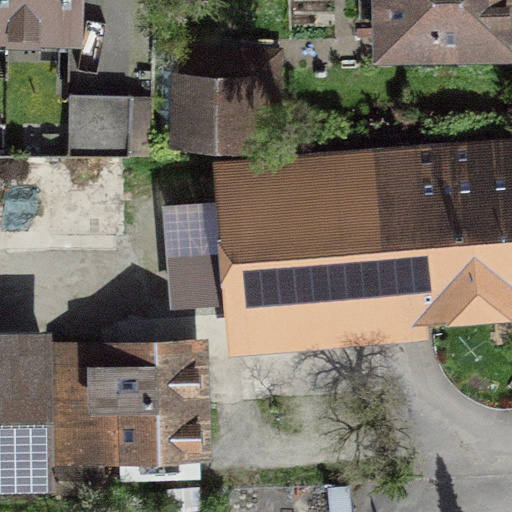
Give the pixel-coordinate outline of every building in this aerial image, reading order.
[(0,0),(0,31),(72,33),(72,0),(0,0)] [(511,0),(394,0),(395,71),(511,69),(511,0)] [(264,50),(188,51),(189,132),(266,131),(264,50)] [(84,91),(70,91),(68,153),(130,155),(132,93),(117,92),(84,91)] [(229,199),(239,318),(511,293),(511,143),(411,153),(414,183),(229,199)] [(80,399),(44,401),(47,474),(199,467),(194,363),(134,366),(133,346),(77,348),(80,399)] [(46,349),(0,348),(0,488),(45,489),(47,474),(44,401),(46,349)]
